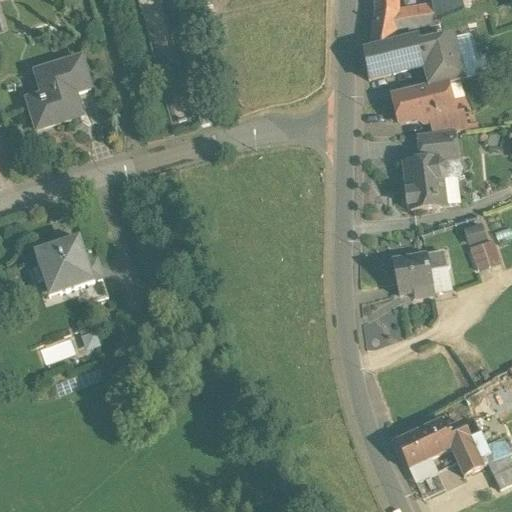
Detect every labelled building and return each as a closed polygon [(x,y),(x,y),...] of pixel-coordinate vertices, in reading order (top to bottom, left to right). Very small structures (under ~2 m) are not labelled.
[(0,0),(0,38),(9,36),(0,5),(0,0)] [(396,0),(374,0),(376,15),(370,51),(393,43),(395,32),(397,14),(396,0)] [(434,0),(436,8),(437,17),(439,25),(490,16),(487,0),(434,0)] [(397,14),(395,32),(437,17),(436,8),(397,14)] [(437,17),(395,32),(393,43),(440,26),(439,25),(437,17)] [(418,40),(364,56),(369,82),(394,76),(425,67),(421,51),(418,40)] [(452,40),(430,46),(430,49),(421,51),(425,67),(425,68),(428,79),(460,71),(452,40)] [(81,61),(35,75),(42,96),(26,101),(36,133),(82,119),(75,96),(90,91),(81,61)] [(460,71),(428,79),(431,91),(447,86),(463,82),(460,71)] [(431,91),(393,101),(399,126),(417,121),(424,126),(432,124),(455,117),(455,115),(447,86),(431,91)] [(455,117),(432,124),(435,136),(454,134),(467,132),(462,113),(455,115),(455,117)] [(435,136),(418,138),(422,165),(441,163),(441,165),(457,163),(454,134),(435,136)] [(422,165),(405,168),(408,195),(406,195),(408,210),(410,210),(410,214),(445,209),(442,184),(451,172),(441,165),(441,163),(422,165)] [(481,229),(467,234),(472,248),(486,243),(481,229)] [(80,242),(34,257),(39,272),(32,274),(37,289),(55,284),(60,299),(74,294),(95,287),(94,285),(102,283),(96,265),(88,268),(80,242)] [(500,266),(493,245),(482,249),(490,270),(500,266)] [(482,249),(470,253),(478,274),(489,270),(482,249)] [(444,256),(427,260),(430,276),(447,273),(444,256)] [(426,259),(392,266),(399,300),(414,297),(415,303),(435,299),(434,298),(430,276),(427,260),(426,259)] [(447,273),(430,276),(434,298),(452,295),(447,273)] [(95,287),(74,294),(79,309),(108,299),(102,283),(94,285),(95,287)] [(106,343),(49,365),(57,385),(80,376),(84,384),(109,374),(105,363),(117,358),(111,341),(106,343)] [(485,401),(469,409),(476,423),(492,415),(485,401)] [(443,423),(397,445),(409,473),(451,452),(470,443),(462,426),(447,433),(443,423)] [(470,443),(451,452),(464,480),(483,470),(470,443)] [(511,458),(508,450),(484,461),(493,479),(511,469),(511,458)] [(511,469),(493,479),(501,495),(511,489),(511,469)] [(435,475),(415,485),(422,500),(442,490),(435,475)]
